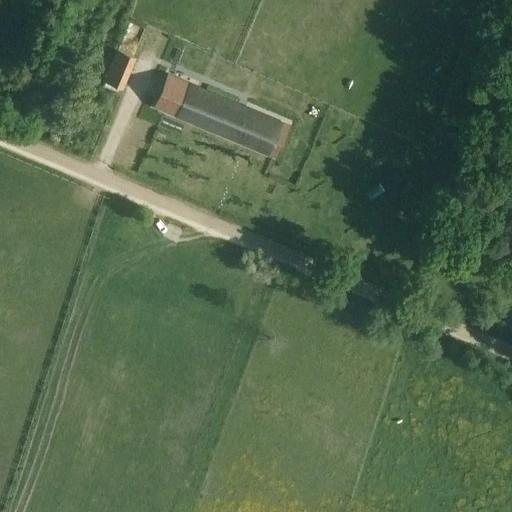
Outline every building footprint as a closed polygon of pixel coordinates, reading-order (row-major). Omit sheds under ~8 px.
[(348,33),(356,13),(365,16),(370,3),(362,0),(342,0),(332,27),(348,33)] [(231,39),(257,44),(260,30),(234,24),(231,39)] [(171,72),(198,77),(204,45),(176,40),(171,72)] [(169,76),(155,107),(185,120),(186,118),(192,103),(198,88),(169,76)] [(186,118),(234,138),(240,123),(192,103),(186,118)] [(234,138),(249,145),(249,146),(277,158),(290,127),(246,108),(240,123),(234,138)]
